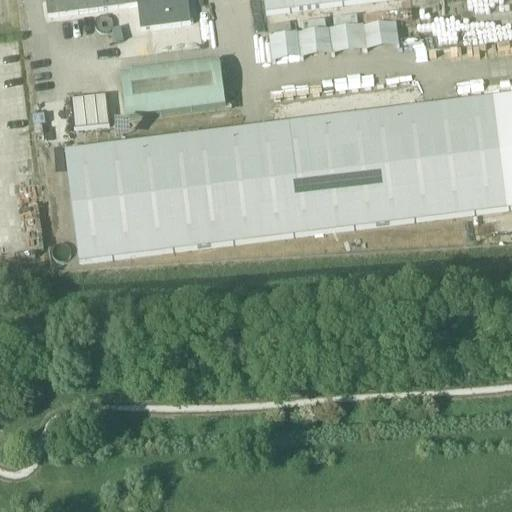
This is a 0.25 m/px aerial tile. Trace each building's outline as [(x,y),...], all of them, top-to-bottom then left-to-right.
[(45,0),(48,19),(137,8),(141,33),(191,26),(187,0),(45,0)] [(263,0),(266,17),(403,0),(263,0)] [(365,25),(299,35),(303,60),(369,49),(365,25)] [(120,76),(126,122),(226,108),(220,63),(120,76)] [(511,99),(65,155),(79,267),(511,212),(511,99)] [(70,103),(74,133),(109,129),(106,99),(70,103)]
